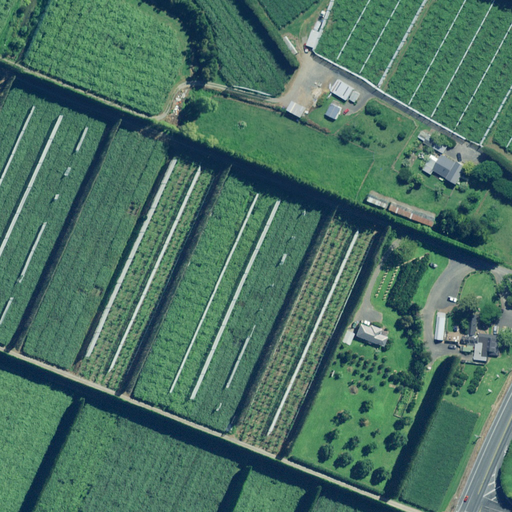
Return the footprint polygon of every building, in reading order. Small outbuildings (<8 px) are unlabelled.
[(355,89),(340,79),(333,91),(348,100),(355,89)] [(343,108),(334,104),(328,114),(338,119),(343,108)] [(424,143),(435,148),(435,149),(445,154),(449,145),(443,142),(422,132),(419,137),(425,140),(424,143)] [(433,155),(425,169),(433,174),(435,170),(460,184),(470,166),(460,160),(459,163),(444,154),(441,159),(433,155)] [(379,166),(374,164),(364,184),(369,187),(379,166)] [(433,222),(367,196),(365,201),(431,227),(433,222)] [(447,313),(439,313),(437,339),(444,340),(447,313)] [(352,330),(357,332),(356,336),(383,347),(387,337),(379,334),(381,330),(370,326),(370,328),(361,325),(355,322),(352,330)] [(354,334),(346,331),(341,342),(349,345),(354,334)] [(476,340),(474,364),(486,365),(488,342),(476,340)]
